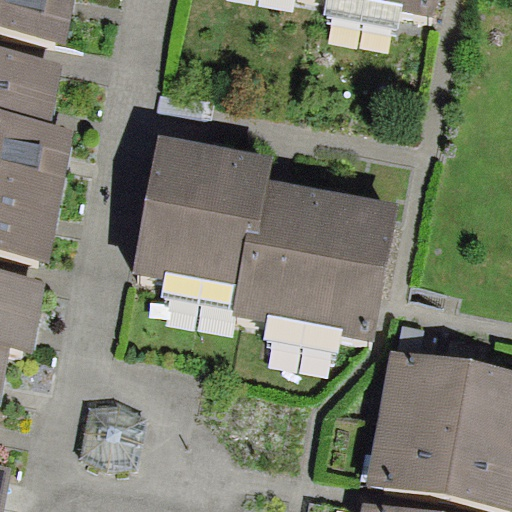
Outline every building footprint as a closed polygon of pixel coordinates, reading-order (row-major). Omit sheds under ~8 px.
[(72,0),(0,0),(0,48),(60,60),(72,0)] [(346,0),(423,13),(424,0),(346,0)] [(0,134),(47,143),(59,78),(0,67),(0,134)] [(0,200),(58,211),(70,147),(0,134),(0,200)] [(264,155),(152,136),(128,260),(229,281),(223,312),(359,337),(382,204),(257,182),(264,155)] [(0,267),(46,276),(58,211),(0,200),(0,267)] [(0,287),(0,351),(9,353),(29,357),(41,296),(0,287)] [(0,398),(9,353),(0,351),(0,398)] [(511,386),(388,364),(376,430),(511,455),(511,386)] [(511,511),(511,455),(376,430),(363,497),(447,511),(511,511)]
